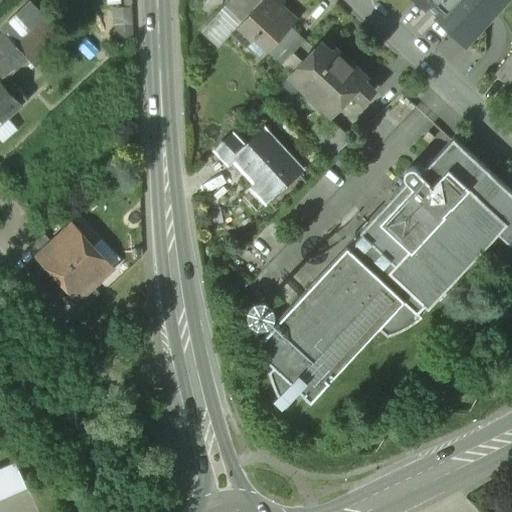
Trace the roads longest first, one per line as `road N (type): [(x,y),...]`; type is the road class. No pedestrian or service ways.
road 1 (secondary): [(158,0),(177,315),(224,509)]
road 2 (residential): [(511,146),(353,0)]
road 3 (residential): [(348,511),(511,434)]
road 4 (residential): [(7,258),(125,391)]
road 5 (track): [(0,402),(93,511)]
